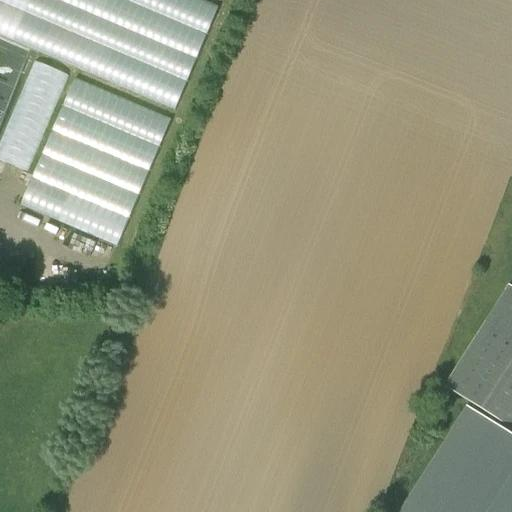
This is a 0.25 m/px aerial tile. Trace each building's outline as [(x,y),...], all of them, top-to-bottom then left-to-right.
[(0,0),(0,37),(175,111),(219,7),(201,0),(0,0)] [(0,160),(27,172),(68,77),(34,62),(0,142),(0,160)] [(22,209),(117,248),(171,121),(77,80),(22,209)] [(511,431),(511,288),(446,389),(511,431)] [(401,511),(511,511),(511,436),(467,408),(401,511)]
